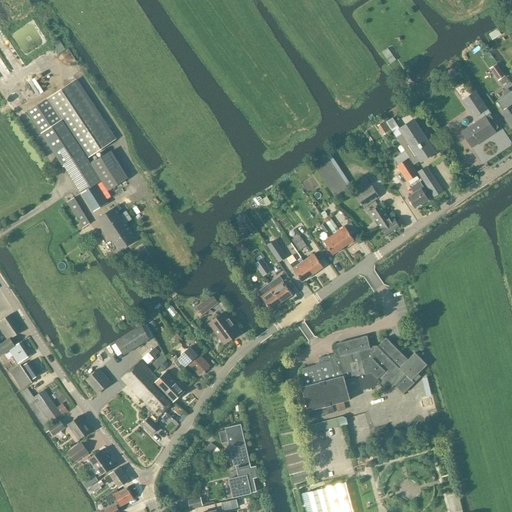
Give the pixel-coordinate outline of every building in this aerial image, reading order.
[(497,29),(489,34),(492,40),(501,35),(497,29)] [(502,70),(494,75),(495,76),(498,81),(499,80),(506,76),(502,70)] [(96,184),(101,180),(102,180),(95,170),(91,164),(87,158),(115,139),(76,80),(49,99),(48,98),(28,112),(62,165),(63,164),(82,193),(94,211),(108,202),(96,184)] [(476,91),(462,100),(466,105),(474,117),(481,112),(486,109),(487,108),(479,96),(476,91)] [(497,101),(503,110),(501,111),(511,126),(511,92),(511,91),(497,101)] [(494,130),(498,127),(489,114),(462,132),(472,147),(495,132),(494,130)] [(398,139),(414,164),(420,159),(421,161),(435,152),(413,120),(400,129),(404,135),(398,139)] [(385,121),(378,126),(384,135),(391,130),(385,121)] [(91,164),(95,170),(102,180),(101,180),(107,191),(128,178),(114,157),(110,150),(99,158),(91,164)] [(419,174),(408,158),(396,166),(407,182),(419,174)] [(427,169),(421,174),(425,180),(431,176),(427,169)] [(427,192),(420,181),(410,188),(414,193),(408,197),(415,208),(428,199),(424,194),(427,192)] [(364,191),(357,196),(364,207),(379,197),(372,186),(364,191)] [(82,228),(90,223),(74,197),(66,202),(82,228)] [(372,213),(376,218),(375,221),(377,225),(381,225),(387,236),(400,227),(395,219),(391,221),(380,205),(373,209),(375,211),(372,213)] [(119,250),(136,239),(115,207),(98,218),(119,250)] [(329,215),(324,219),(334,234),(344,247),(354,239),(345,226),(340,230),(329,215)] [(325,222),(320,226),(325,233),(330,229),(325,222)] [(344,247),(334,234),(324,241),(333,254),(344,247)] [(292,240),(300,250),(306,245),(299,235),(292,240)] [(286,256),(275,240),(267,245),(278,261),(286,256)] [(291,243),(286,246),(292,255),(297,251),(291,243)] [(234,248),(228,252),(231,257),(238,253),(234,248)] [(314,254),(304,261),(313,274),(323,267),(314,254)] [(261,259),(254,264),(258,268),(263,276),(270,271),(265,263),(261,259)] [(302,281),(313,274),(304,261),(299,264),(297,260),(290,264),(293,268),(302,281)] [(280,276),(268,283),(281,302),(292,294),(280,276)] [(268,283),(257,291),(261,296),(270,309),(281,302),(268,283)] [(197,307),(203,314),(219,302),(213,295),(197,307)] [(224,343),(240,332),(225,312),(209,323),(224,343)] [(10,349),(15,345),(10,338),(11,337),(12,337),(22,330),(11,314),(1,321),(5,327),(1,329),(7,339),(0,343),(0,355),(4,353),(10,349)] [(115,342),(116,342),(124,355),(150,339),(142,325),(115,342)] [(333,350),(334,354),(337,366),(340,365),(343,378),(344,378),(354,375),(356,376),(359,375),(362,390),(375,386),(380,381),(386,388),(392,382),(403,394),(421,376),(418,374),(427,365),(415,352),(408,360),(386,338),(379,345),(370,346),(367,336),(336,344),(338,349),(333,350)] [(32,354),(23,340),(15,345),(10,349),(19,363),(32,354)] [(211,366),(193,346),(174,363),(181,370),(188,363),(200,376),(211,366)] [(150,352),(150,353),(154,357),(159,352),(155,348),(150,352)] [(350,400),(344,378),(343,378),(340,365),(337,366),(334,354),(318,358),(320,363),(300,369),(305,386),(301,387),(308,411),(312,410),(314,417),(334,412),(332,404),(350,400)] [(32,360),(23,366),(22,367),(20,365),(11,371),(23,388),(32,382),(31,380),(41,373),(32,360)] [(149,397),(158,388),(154,384),(155,382),(155,383),(159,379),(141,360),(122,378),(145,402),(150,398),(149,397)] [(99,369),(87,379),(87,380),(98,393),(110,382),(99,369)] [(159,379),(155,383),(173,402),(185,391),(166,372),(159,379)] [(34,397),(27,388),(21,392),(46,427),(52,423),(63,416),(44,390),(34,397)] [(171,404),(158,388),(149,397),(150,398),(152,400),(154,398),(164,410),(171,404)] [(150,398),(145,402),(149,406),(147,407),(152,413),(154,411),(158,416),(164,410),(154,398),(152,400),(150,398)] [(174,410),(174,411),(179,416),(180,415),(183,412),(177,407),(174,410)] [(79,439),(91,430),(81,416),(69,424),(79,439)] [(338,418),(340,425),(347,423),(346,418),(343,416),(338,418)] [(152,434),(159,426),(149,417),(142,424),(152,434)] [(65,427),(60,420),(49,428),(54,435),(65,427)] [(235,464),(249,461),(240,424),(226,428),(226,430),(220,432),(222,441),(229,440),(235,464)] [(75,461),(88,452),(81,442),(68,452),(75,461)] [(210,444),(206,450),(210,453),(214,447),(210,444)] [(101,475),(114,465),(102,449),(89,459),(101,475)] [(229,479),(233,497),(251,493),(251,492),(256,491),(253,478),(258,477),(254,459),(249,461),(235,464),(237,473),(240,471),(241,476),(229,479)] [(119,467),(105,477),(109,483),(114,480),(118,487),(129,480),(119,467)] [(97,482),(88,489),(93,494),(102,488),(97,482)] [(313,511),(352,511),(346,482),(308,491),(313,511)] [(118,492),(117,489),(105,496),(109,503),(116,499),(120,506),(134,499),(128,487),(118,492)] [(202,505),(200,497),(189,500),(191,508),(202,505)] [(237,501),(237,499),(221,502),(223,511),(239,507),(237,501)]
